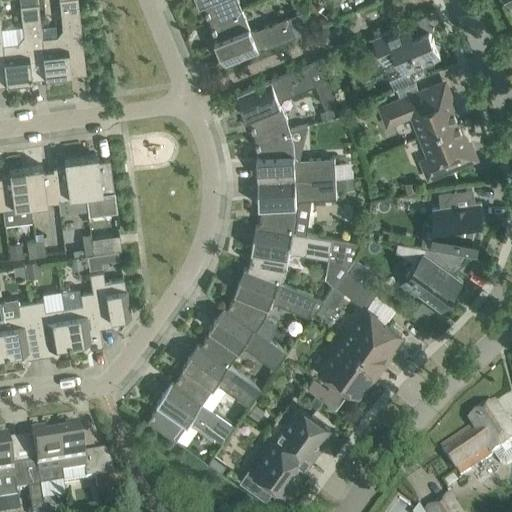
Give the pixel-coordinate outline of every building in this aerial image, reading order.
[(59,0),(62,28),(56,35),(41,37),(44,58),(43,58),(45,77),(59,76),(59,79),(71,77),(68,53),(83,51),(77,0),(59,0)] [(198,0),(200,3),(203,2),(211,21),(242,8),(239,0),(198,0)] [(23,34),(17,42),(2,43),(4,65),(6,84),(20,83),(20,85),(32,84),(29,59),(43,58),(44,58),(41,37),(38,2),(20,4),(23,34)] [(225,64),(297,35),(312,29),(304,10),(289,16),(256,29),(250,27),(242,8),(211,21),(219,39),(215,40),(225,64)] [(430,29),(414,35),(408,21),(373,37),(384,62),(397,56),(404,71),(427,60),(433,63),(435,57),(441,54),(438,48),(441,43),(435,40),(430,29)] [(324,58),(237,94),(247,118),(250,116),(256,136),(290,128),(287,116),(281,103),(284,97),(317,84),(319,90),(335,84),(332,76),(324,58)] [(379,107),(386,125),(412,114),(420,136),(459,120),(450,98),(435,104),(433,99),(431,99),(427,88),(408,95),(397,100),(379,107)] [(420,136),(429,157),(422,160),(429,178),(457,166),(453,154),(455,153),(453,149),(468,142),(459,120),(420,136)] [(256,136),(261,155),(257,155),(258,181),(336,177),(344,176),(344,163),(335,164),(335,157),(299,158),(295,154),(294,143),(290,128),(256,136)] [(98,160),(97,154),(80,156),(87,206),(115,203),(114,190),(110,159),(98,160)] [(64,159),(64,165),(53,166),(58,201),(60,210),(86,207),(86,206),(87,206),(80,156),(64,159)] [(43,170),(42,164),(25,167),(30,205),(58,201),(53,166),(53,169),(43,170)] [(8,169),(9,175),(0,176),(0,189),(2,208),(3,208),(4,222),(32,218),(30,205),(25,167),(8,169)] [(259,205),(263,205),(260,225),(256,224),(256,225),(295,231),(308,233),(312,198),(337,197),(336,189),(354,188),(354,176),(344,176),(336,177),(258,181),(259,205)] [(405,192),(419,189),(418,180),(404,183),(405,192)] [(445,199),(446,206),(432,207),(434,225),(430,247),(467,253),(477,255),(480,236),(473,235),(476,219),(483,218),(481,201),(475,202),(473,186),(452,189),(445,199)] [(252,249),(255,250),(248,268),(245,266),(245,267),(281,282),(281,281),(286,269),(289,255),(294,251),(329,257),(330,251),(338,252),(340,239),(332,238),(333,237),(308,233),(295,231),(256,225),(252,249)] [(43,240),(41,230),(34,231),(35,241),(37,254),(45,253),(44,240),(43,240)] [(27,232),(29,242),(26,243),(28,255),(37,254),(35,241),(34,231),(27,232)] [(92,246),(101,245),(99,232),(90,233),(92,246)] [(92,246),(90,233),(82,235),(84,247),(92,246)] [(118,233),(110,234),(112,248),(120,247),(118,233)] [(407,275),(400,284),(416,295),(418,292),(442,309),(453,294),(448,290),(451,287),(455,291),(463,280),(453,273),(467,253),(430,247),(398,241),(397,248),(416,261),(406,274),(407,275)] [(23,263),(13,264),(14,277),(25,276),(23,263)] [(235,290),(239,292),(227,308),(224,306),(256,329),(265,317),(270,304),(276,301),(309,315),(310,311),(313,313),(324,299),(281,281),(281,282),(245,267),(235,290)] [(347,267),(335,283),(364,304),(376,288),(347,267)] [(102,270),(89,273),(92,291),(93,291),(99,327),(111,325),(116,328),(119,323),(118,317),(130,315),(129,310),(124,277),(104,281),(102,270)] [(79,286),(60,289),(63,307),(69,340),(70,343),(81,341),(82,348),(86,351),(89,346),(102,344),(101,335),(99,327),(93,291),(92,291),(80,293),(79,286)] [(382,291),(372,303),(389,317),(398,305),(382,291)] [(16,297),(0,299),(0,312),(1,317),(7,351),(7,354),(18,352),(19,358),(24,361),(27,357),(39,355),(38,346),(30,301),(17,303),(16,297)] [(43,299),(30,301),(38,346),(39,355),(52,353),(56,356),(59,352),(58,345),(70,343),(69,340),(63,307),(45,309),(43,299)] [(381,319),(382,317),(366,305),(343,338),(396,376),(397,376),(383,366),(390,356),(386,352),(390,348),(392,349),(402,334),(381,319)] [(210,327),(213,329),(201,345),(198,343),(229,365),(229,364),(241,348),(247,347),(276,367),(288,351),(256,329),(224,306),(210,327)] [(416,308),(413,312),(425,321),(428,317),(416,308)] [(382,367),(396,377),(396,376),(343,338),(319,370),(336,382),(337,380),(358,395),(369,380),(367,379),(370,374),(375,377),(382,367)] [(183,364),(187,366),(175,382),(172,379),(172,380),(202,402),(203,401),(215,385),(220,384),(250,404),(262,387),(229,364),(229,365),(198,343),(183,364)] [(308,386),(337,408),(346,396),(329,384),(328,386),(315,377),(308,386)] [(157,401),(160,403),(148,420),(176,439),(189,422),(194,421),(223,441),(236,424),(203,401),(202,402),(172,380),(157,401)] [(511,431),(495,405),(470,421),(474,427),(441,448),(453,465),(460,478),(495,455),(500,464),(508,466),(511,463),(511,431)] [(301,406),(287,425),(284,423),(274,437),(317,467),(303,457),(312,445),(315,448),(330,427),(301,406)] [(65,434),(55,435),(63,485),(86,481),(87,487),(90,487),(118,481),(116,475),(106,451),(83,455),(78,425),(64,428),(65,434)] [(30,433),(32,443),(34,464),(23,465),(27,490),(30,511),(43,511),(42,500),(65,496),(63,485),(55,435),(45,437),(44,431),(30,433)] [(0,438),(0,500),(16,498),(15,492),(27,490),(23,465),(12,467),(7,437),(0,438)] [(299,469),(296,467),(303,457),(317,468),(317,467),(274,437),(266,448),(269,450),(254,471),(283,492),(299,469)] [(457,511),(449,498),(427,511),(457,511)]
